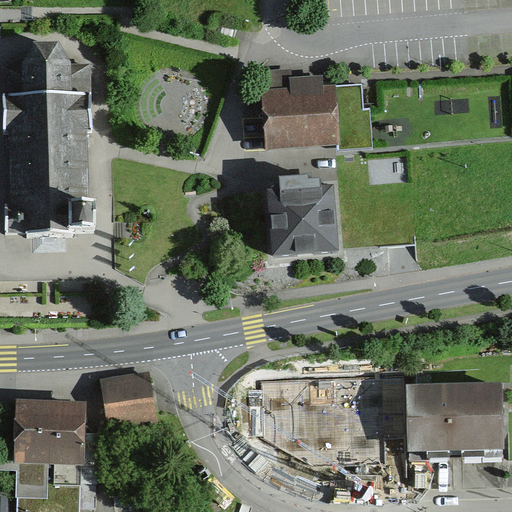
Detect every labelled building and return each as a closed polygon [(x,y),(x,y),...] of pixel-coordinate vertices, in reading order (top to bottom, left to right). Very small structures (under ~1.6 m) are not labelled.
[(70,49),(38,49),(31,65),(11,65),(13,234),(98,233),(96,64),(78,64),(70,49)] [(371,86),(270,93),(274,152),(375,144),(371,86)] [(420,152),(373,155),(374,180),(422,177),(420,152)] [(284,202),(269,203),(274,264),(337,259),(332,198),(318,199),(316,181),(283,183),(284,202)] [(150,376),(101,386),(111,435),(161,424),(150,376)] [(84,511),(89,390),(25,387),(20,511),(84,511)] [(507,389),(410,392),(412,459),(509,456),(507,389)]
